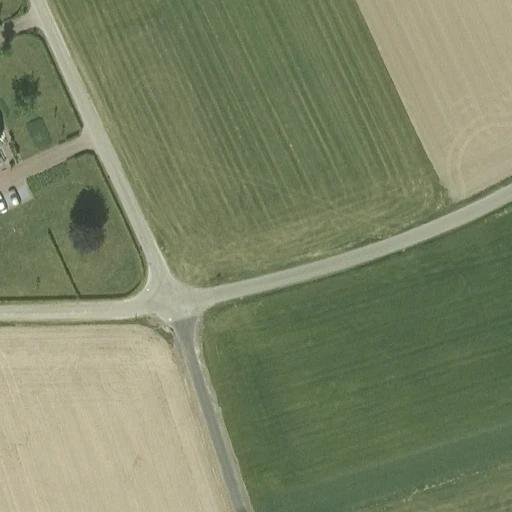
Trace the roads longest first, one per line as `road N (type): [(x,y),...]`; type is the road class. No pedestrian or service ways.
road 1 (unclassified): [(174,308),(406,240),(511,192)]
road 2 (unclassified): [(174,308),(34,0)]
road 3 (unclassified): [(240,511),(174,308)]
road 4 (unclassified): [(0,313),(174,308)]
